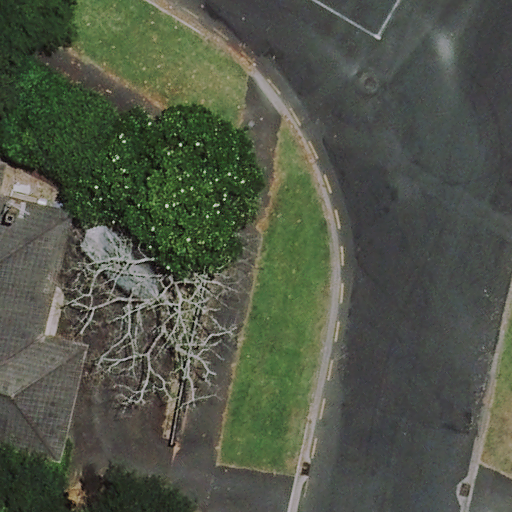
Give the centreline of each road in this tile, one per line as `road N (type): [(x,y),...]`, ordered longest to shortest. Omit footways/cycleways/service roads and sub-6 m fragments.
road 1 (residential): [(376,511),(467,89)]
road 2 (residential): [(467,89),(317,0)]
